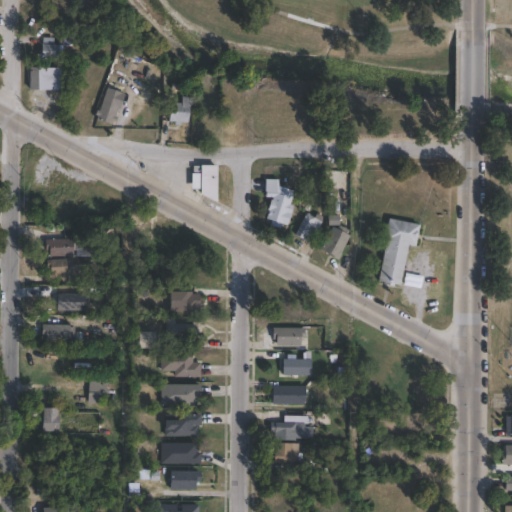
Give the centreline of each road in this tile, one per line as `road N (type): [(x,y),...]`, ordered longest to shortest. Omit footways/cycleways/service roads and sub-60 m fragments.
road 1 (tertiary): [(466,365),(0,114)]
road 2 (residential): [(11,511),(11,0)]
road 3 (residential): [(472,149),(132,149),(84,158)]
road 4 (residential): [(238,511),(239,154)]
road 5 (tertiary): [(471,105),(466,365)]
road 6 (tertiary): [(466,365),(469,511)]
